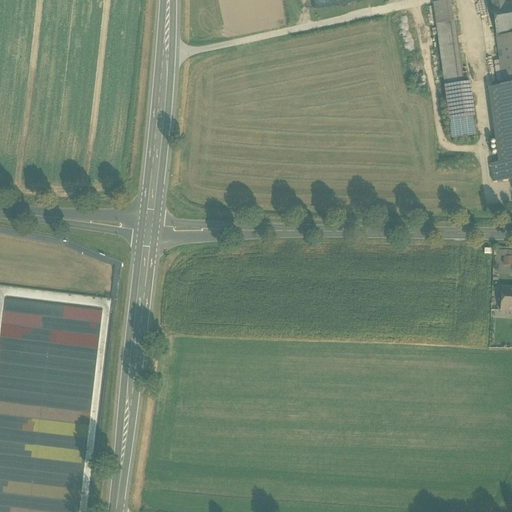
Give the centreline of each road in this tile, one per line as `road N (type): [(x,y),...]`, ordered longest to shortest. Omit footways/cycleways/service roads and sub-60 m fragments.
road 1 (tertiary): [(511,234),(148,228)]
road 2 (secondary): [(148,228),(116,511)]
road 3 (track): [(165,54),(433,0)]
road 4 (secondary): [(167,0),(148,228)]
road 5 (tertiary): [(148,228),(0,211)]
road 6 (track): [(470,0),(486,121)]
